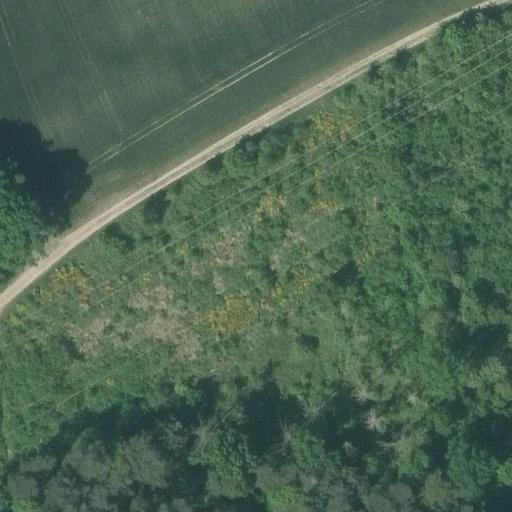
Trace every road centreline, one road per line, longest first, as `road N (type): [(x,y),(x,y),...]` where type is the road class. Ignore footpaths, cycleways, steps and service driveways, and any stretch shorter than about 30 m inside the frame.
road 1 (track): [(0,296),(52,244),(351,76)]
road 2 (track): [(351,76),(511,30)]
